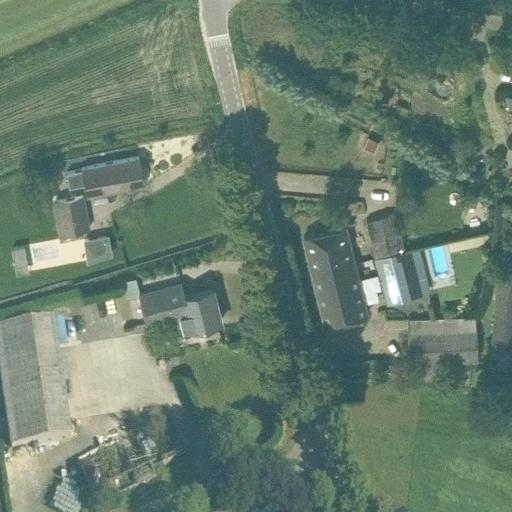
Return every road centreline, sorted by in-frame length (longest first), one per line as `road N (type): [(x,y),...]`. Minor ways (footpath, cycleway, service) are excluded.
road 1 (tertiary): [(317,455),(213,0)]
road 2 (unknown): [(172,0),(231,285)]
road 3 (residential): [(127,511),(317,455)]
road 4 (unclassified): [(352,0),(511,28)]
